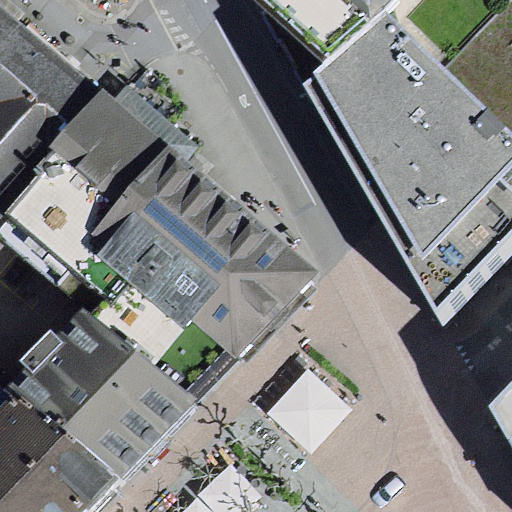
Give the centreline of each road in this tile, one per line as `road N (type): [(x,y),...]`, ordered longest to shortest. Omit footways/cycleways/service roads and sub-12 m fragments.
road 1 (residential): [(196,0),(449,413)]
road 2 (residential): [(449,413),(357,511)]
